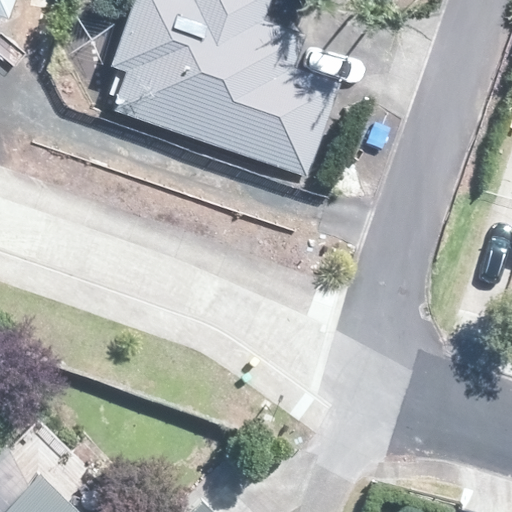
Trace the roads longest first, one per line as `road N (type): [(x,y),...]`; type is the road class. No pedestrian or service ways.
road 1 (residential): [(487,0),(359,388)]
road 2 (residential): [(0,232),(130,277),(359,388)]
road 3 (residential): [(382,390),(511,434)]
road 4 (residential): [(318,511),(359,388)]
